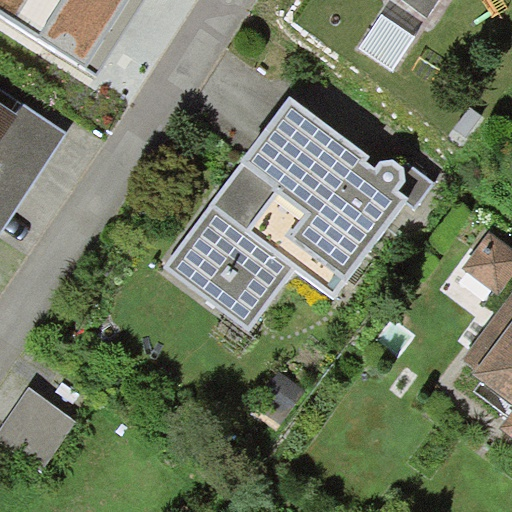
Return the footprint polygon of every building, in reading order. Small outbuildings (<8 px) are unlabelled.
[(0,0),(0,8),(93,69),(105,50),(138,0),(0,0)] [(463,0),(438,0),(457,11),(463,0)] [(20,113),(0,100),(0,225),(4,228),(65,133),(24,107),(20,113)] [(413,193),(305,107),(179,264),(248,319),(292,265),(330,296),(413,193)] [(511,250),(497,239),(468,280),(507,307),(458,377),(511,414),(511,250)] [(80,419),(28,384),(0,425),(0,439),(45,470),(80,419)]
